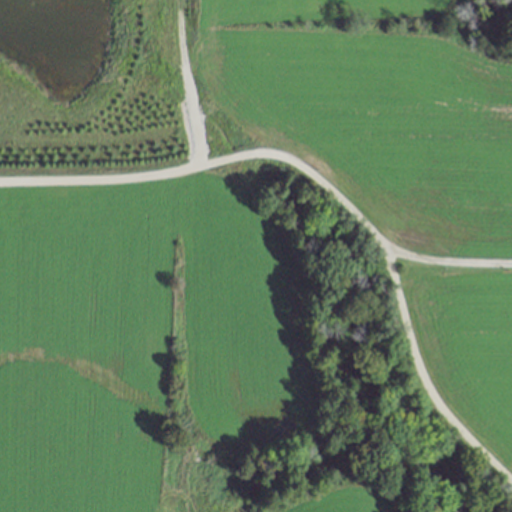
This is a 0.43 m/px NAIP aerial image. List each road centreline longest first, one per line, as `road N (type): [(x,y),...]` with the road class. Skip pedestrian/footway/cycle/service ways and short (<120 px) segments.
road 1 (residential): [(0,183),(111,183),(258,150),(302,166),(374,253),(511,254)]
road 2 (residential): [(374,253),(401,363),(452,440),(511,495)]
